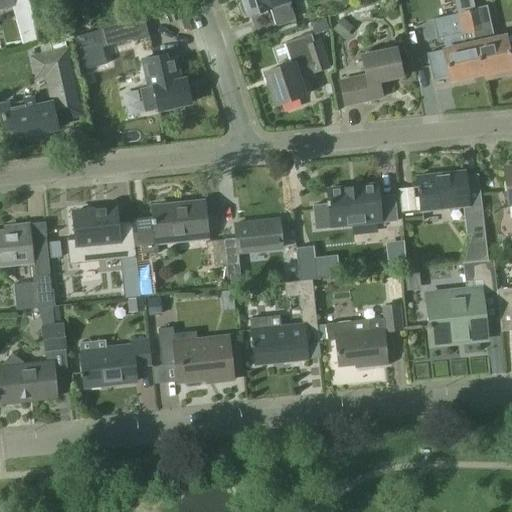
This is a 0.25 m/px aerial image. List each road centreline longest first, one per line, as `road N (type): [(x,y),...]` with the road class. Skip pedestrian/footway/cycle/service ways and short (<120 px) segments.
road 1 (residential): [(511,393),(0,448)]
road 2 (residential): [(249,151),(511,123)]
road 3 (residential): [(0,178),(249,151)]
road 4 (residential): [(249,151),(200,0)]
